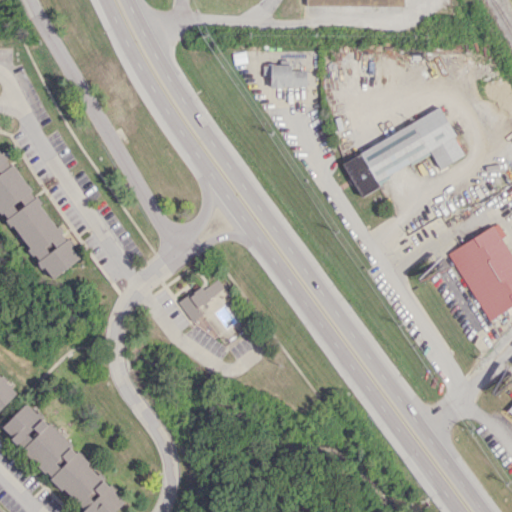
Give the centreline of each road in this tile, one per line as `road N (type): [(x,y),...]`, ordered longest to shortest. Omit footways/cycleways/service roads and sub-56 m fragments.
road 1 (trunk): [(483,511),(183,101),(127,0)]
road 2 (trunk): [(107,0),(168,113),(460,511)]
road 3 (residential): [(136,277),(115,308),(113,342),(123,382),(154,419),(168,457),(170,486),(159,511)]
road 4 (residential): [(136,277),(39,143),(0,73)]
road 5 (residential): [(136,277),(192,350),(227,372),(262,348)]
